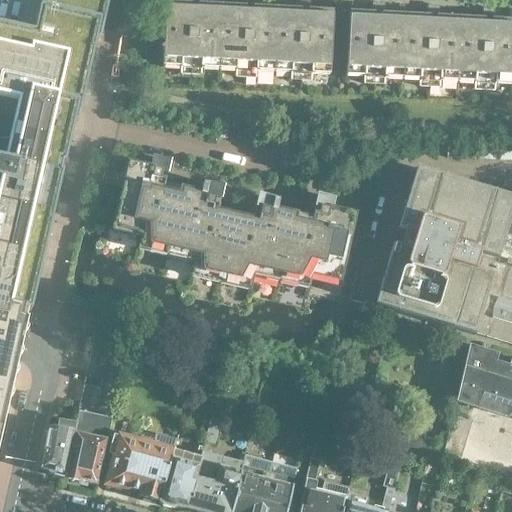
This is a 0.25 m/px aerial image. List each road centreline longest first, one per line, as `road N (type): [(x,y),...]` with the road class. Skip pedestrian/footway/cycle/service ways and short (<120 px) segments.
road 1 (residential): [(15,494),(92,117)]
road 2 (residential): [(350,165),(92,117)]
road 3 (residential): [(92,117),(119,0)]
